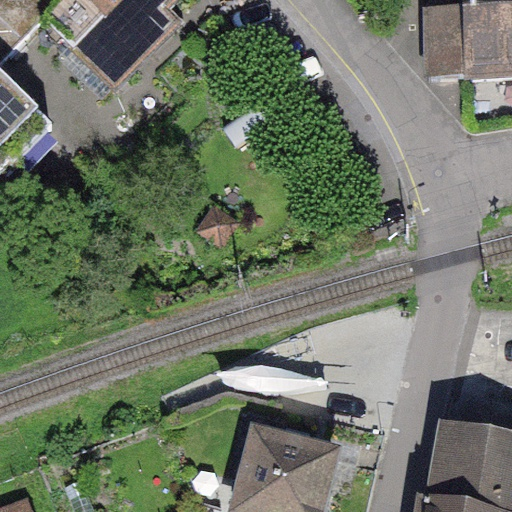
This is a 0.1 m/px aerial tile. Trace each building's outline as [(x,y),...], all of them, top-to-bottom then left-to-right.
[(176,0),(74,0),(122,51),(176,0)] [(511,0),(431,0),(433,83),(511,78),(511,0)] [(0,208),(56,152),(0,96),(0,208)] [(346,511),(357,455),(269,438),(254,511),(346,511)] [(511,511),(511,451),(457,440),(441,511),(511,511)] [(43,511),(37,496),(0,510),(0,511),(43,511)]
